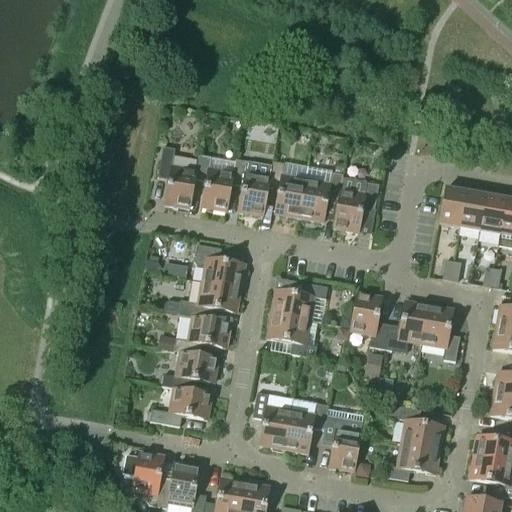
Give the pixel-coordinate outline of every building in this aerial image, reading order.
[(193,184),(197,163),(173,158),(174,153),(162,151),(156,181),(168,183),(164,209),(188,213),(193,184)] [(230,188),(232,177),(208,173),(210,161),(198,159),(197,163),(193,184),(205,186),(201,211),(225,216),(230,188)] [(267,191),(271,170),(234,163),(232,177),(230,188),(242,190),(237,216),(262,220),(267,191)] [(298,222),(307,172),(306,172),(304,183),(281,179),(283,168),(271,165),(271,170),(267,191),(278,193),(274,218),(298,222)] [(338,203),(342,182),(342,178),(307,172),(298,222),(322,227),(326,201),(338,203)] [(373,213),(378,188),(342,182),(338,203),(333,233),(357,237),(361,211),(373,213)] [(459,231),(466,196),(444,192),(438,228),(459,231)] [(479,235),(486,200),(466,196),(459,231),(479,235)] [(499,238),(505,203),(486,200),(479,235),(499,238)] [(511,240),(511,204),(505,203),(499,238),(511,240)] [(240,293),(244,269),(219,264),(221,253),(196,249),(194,260),(205,262),(201,286),(191,284),(240,293)] [(449,284),(452,266),(445,265),(441,283),(449,284)] [(456,286),(460,267),(452,266),(449,284),(456,286)] [(489,292),(492,273),(485,272),(482,290),(489,292)] [(497,293),(500,274),(492,273),(489,292),(497,293)] [(236,317),(240,293),(191,284),(187,305),(180,304),(177,319),(191,321),(208,324),(210,312),(236,317)] [(309,325),(313,302),(324,303),(326,291),(302,287),(299,298),(274,294),(270,318),(309,325)] [(376,326),(381,301),(356,297),(349,335),(370,339),(368,351),(383,353),(388,329),(376,326)] [(421,348),(428,309),(404,305),(399,331),(388,329),(383,353),(404,357),(406,346),(421,348)] [(447,339),(452,313),(428,309),(421,348),(444,352),(442,364),(454,366),(459,341),(447,339)] [(511,334),(511,311),(499,309),(495,331),(511,334)] [(305,348),(309,325),(270,318),(266,342),(291,347),(289,358),(314,362),(316,351),(305,348)] [(225,352),(230,328),(208,324),(191,321),(187,345),(175,343),(173,355),(179,356),(198,359),(200,347),(225,352)] [(511,334),(495,331),(491,353),(511,356),(511,334)] [(213,387),(217,363),(198,359),(179,356),(174,380),(163,378),(160,390),(172,392),(185,394),(187,383),(213,387)] [(511,400),(511,378),(496,376),(493,398),(511,400)] [(211,399),(185,394),(172,392),(168,416),(150,413),(148,425),(179,431),(181,419),(207,423),(211,399)] [(282,453),(291,403),(256,397),(252,422),(263,424),(258,449),(282,453)] [(511,400),(493,398),(489,419),(511,423),(511,431),(511,434),(511,400)] [(321,444),(325,419),(327,409),(291,403),(282,453),(306,458),(311,432),(322,434),(321,444)] [(439,455),(443,430),(417,426),(420,414),(389,409),(387,421),(404,424),(400,448),(439,455)] [(352,476),(359,437),(344,434),(346,423),(325,419),(321,444),(332,446),(328,471),(352,476)] [(511,467),(511,434),(510,445),(476,439),(472,461),(511,467)] [(434,478),(439,455),(400,448),(396,471),(384,469),(382,481),(407,485),(409,474),(434,478)] [(165,511),(171,483),(159,481),(163,460),(138,456),(137,460),(126,459),(122,477),(134,480),(131,494),(142,497),(142,501),(149,509),(165,511)] [(511,490),(510,490),(511,476),(511,467),(472,461),(468,483),(493,487),(491,498),(511,501),(511,490)] [(193,498),(198,472),(174,468),(171,483),(165,511),(167,507),(190,511),(189,511),(202,511),(204,506),(205,500),(193,498)] [(239,511),(244,486),(220,482),(216,507),(204,506),(202,511),(239,511)] [(264,511),(268,490),(244,486),(239,511),(264,511)] [(499,511),(500,508),(465,501),(463,511),(499,511)]
